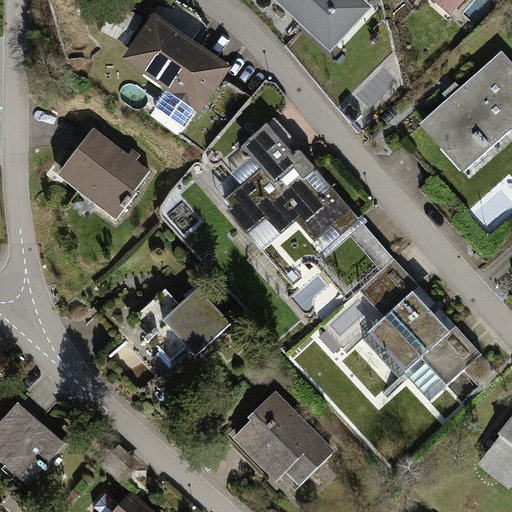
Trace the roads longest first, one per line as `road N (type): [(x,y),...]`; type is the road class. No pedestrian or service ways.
road 1 (residential): [(511,334),(246,30),(198,0)]
road 2 (residential): [(17,0),(28,275),(17,331)]
road 3 (residential): [(17,331),(218,511)]
